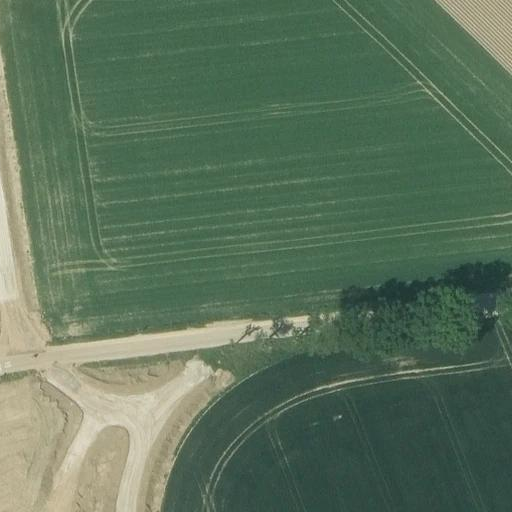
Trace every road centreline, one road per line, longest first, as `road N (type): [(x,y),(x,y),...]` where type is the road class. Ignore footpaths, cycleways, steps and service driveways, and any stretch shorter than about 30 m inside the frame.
road 1 (unclassified): [(146,441),(178,392),(242,343),(289,327),(511,300)]
road 2 (unclassified): [(100,409),(41,360),(4,283),(0,254)]
